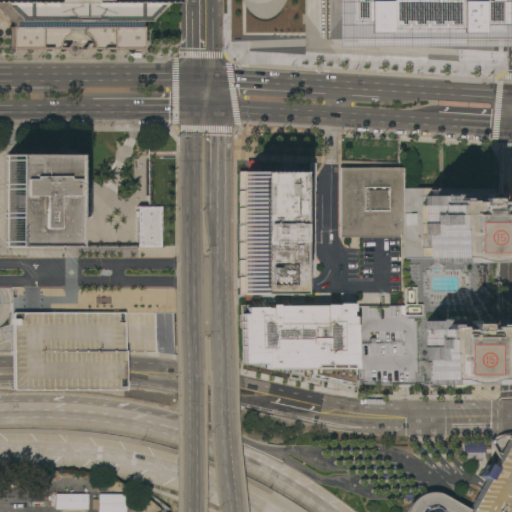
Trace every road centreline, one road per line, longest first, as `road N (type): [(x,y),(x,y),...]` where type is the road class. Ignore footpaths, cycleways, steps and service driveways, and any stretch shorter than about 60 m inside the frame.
road 1 (trunk): [(334,511),(207,443),(84,416),(0,414)]
road 2 (primary): [(219,111),(511,126)]
road 3 (trunk): [(0,446),(148,460),(208,480),(264,511)]
road 4 (trunk): [(193,297),(189,511)]
road 5 (residential): [(376,415),(165,381)]
road 6 (trunk): [(233,511),(220,301)]
road 7 (trunk): [(192,110),(193,297)]
road 8 (primary): [(204,78),(60,78)]
road 9 (primary): [(326,85),(204,78)]
